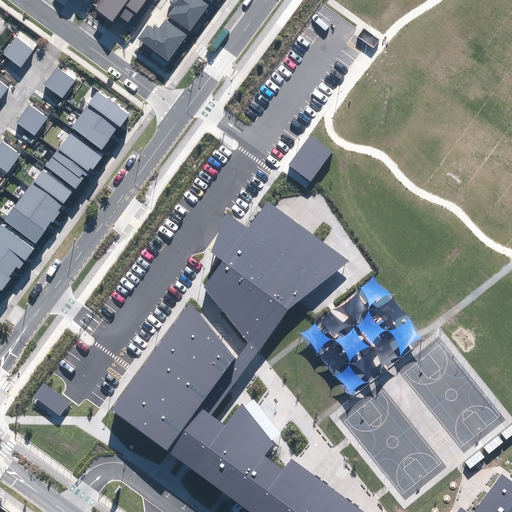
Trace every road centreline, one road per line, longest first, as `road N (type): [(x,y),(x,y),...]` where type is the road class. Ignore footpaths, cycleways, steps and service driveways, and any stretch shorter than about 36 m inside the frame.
road 1 (tertiary): [(182,113),(27,322)]
road 2 (unknown): [(162,475),(238,383),(275,384),(306,404),(341,399)]
road 3 (residential): [(66,27),(182,113)]
road 4 (tertiary): [(266,0),(182,113)]
